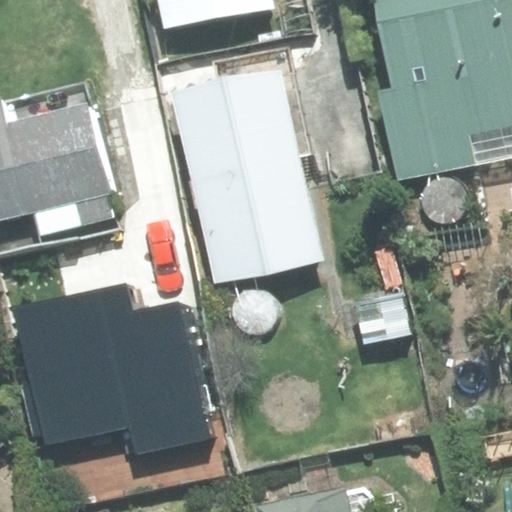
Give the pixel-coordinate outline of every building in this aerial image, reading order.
[(164,0),(171,30),(278,10),(276,0),(164,0)] [(397,92),(385,95),(403,184),(511,162),(511,0),(421,0),(382,7),(397,92)] [(185,101),(219,284),(325,265),(291,83),(185,101)] [(0,105),(0,219),(1,225),(41,217),(45,236),(115,221),(110,198),(115,196),(96,109),(16,126),(11,103),(0,105)] [(365,301),(374,357),(418,351),(409,295),(365,301)] [(195,331),(123,344),(137,425),(210,411),(195,331)] [(511,511),(511,468),(450,481),(455,511),(511,511)] [(353,511),(349,494),(264,511),(353,511)]
